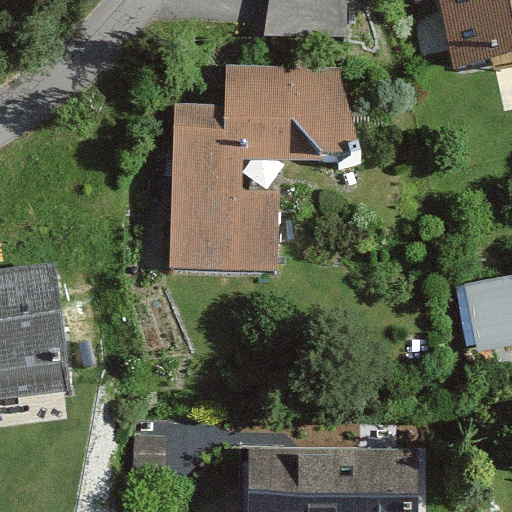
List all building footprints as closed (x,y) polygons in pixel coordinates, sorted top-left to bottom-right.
[(342,48),(341,0),(260,0),(253,46),(342,48)] [(511,0),(406,0),(409,11),(429,7),(443,76),(511,62),(511,0)] [(343,172),(324,77),(215,76),(215,114),(164,114),(162,279),(264,281),(265,199),(229,199),(229,171),(343,172)] [(511,273),(464,284),(479,352),(511,345),(511,273)] [(38,276),(0,281),(0,405),(56,397),(38,276)] [(409,511),(409,459),(238,460),(238,511),(409,511)]
